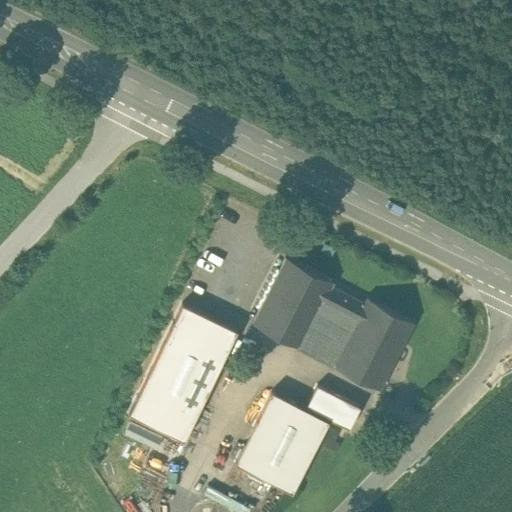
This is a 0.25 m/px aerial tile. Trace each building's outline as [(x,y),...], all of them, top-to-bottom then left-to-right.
[(333,280),(286,256),(252,321),(299,345),(321,303),(331,284),(333,280)] [(364,301),(331,284),(321,303),(354,320),(364,301)] [(413,320),(367,296),(364,301),(354,320),(332,362),(379,386),(413,320)] [(135,411),(192,436),(241,326),(183,301),(135,411)] [(354,320),(321,303),(299,345),(332,362),(354,320)] [(359,405),(316,383),(305,404),(348,426),(359,405)] [(328,418),(271,389),(234,460),(291,489),(328,418)] [(140,423),(135,437),(160,445),(165,432),(140,423)] [(336,432),(326,426),(318,440),(335,448),(338,442),(333,439),(336,432)]
